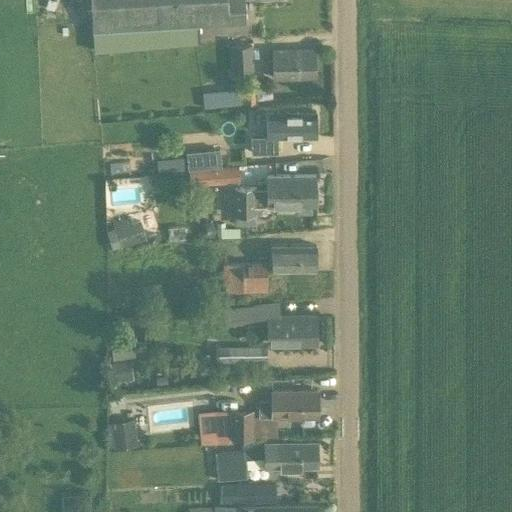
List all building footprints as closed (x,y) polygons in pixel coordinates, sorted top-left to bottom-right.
[(85,0),(79,43),(93,31),(94,51),(200,42),(199,25),(245,22),(243,0),(85,0)] [(253,71),(252,44),(230,45),(231,71),(253,71)] [(272,50),(272,77),(315,75),(314,49),(272,50)] [(244,86),(244,103),(256,102),(255,85),(244,86)] [(241,86),(203,90),(205,106),(242,102),(241,86)] [(267,137),(316,136),(315,110),(267,111),(267,137)] [(212,167),(211,153),(188,155),(189,169),(212,167)] [(157,158),(158,172),(184,169),(183,156),(157,158)] [(190,186),(240,182),(238,165),(188,169),(190,186)] [(234,214),(234,224),(256,224),(256,214),(257,214),(257,205),(267,205),(295,205),(295,213),(312,213),(312,205),(316,205),(315,174),(266,175),(266,186),(223,185),(223,213),(234,214)] [(113,248),(120,245),(121,246),(147,238),(140,220),(133,222),(131,216),(113,223),(116,232),(108,234),(113,248)] [(213,220),(204,219),(199,227),(203,235),(212,235),(217,228),(213,220)] [(155,234),(148,236),(150,244),(158,241),(155,234)] [(271,270),(316,270),(316,244),(271,244),(271,270)] [(222,291),(243,291),(267,290),(267,261),(242,262),(242,263),(222,263),(222,291)] [(251,304),(216,307),(217,324),(252,322),(269,322),(269,343),(316,343),(316,315),(280,315),(278,302),(251,304)] [(228,345),(216,345),(216,368),(228,369),(267,369),(266,345),(228,345)] [(131,379),(129,361),(111,364),(113,382),(131,379)] [(314,422),(314,416),(317,416),(317,389),(270,389),(271,399),(258,398),(258,416),(271,416),(299,416),(299,422),(302,425),(311,425),(314,422)] [(253,408),(231,408),(214,409),(217,441),(233,440),(232,438),(254,439),(253,408)] [(135,445),(133,429),(127,430),(126,422),(112,424),(115,448),(135,445)] [(245,459),(264,456),(264,467),(317,467),(317,440),(264,441),(264,442),(240,444),(240,449),(214,451),(217,480),(246,477),(245,459)] [(220,502),(221,502),(276,502),(276,483),(219,483),(220,502)]
